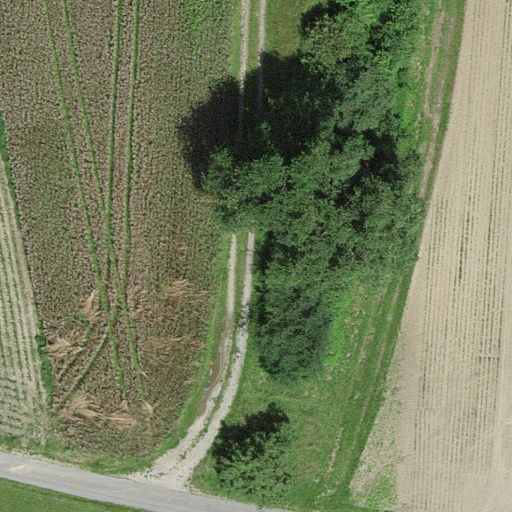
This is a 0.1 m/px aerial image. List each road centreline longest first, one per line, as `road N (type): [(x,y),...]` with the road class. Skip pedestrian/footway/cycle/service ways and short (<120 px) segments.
road 1 (track): [(146,490),(214,430),(247,332),(249,0)]
road 2 (unclassified): [(241,511),(0,456)]
